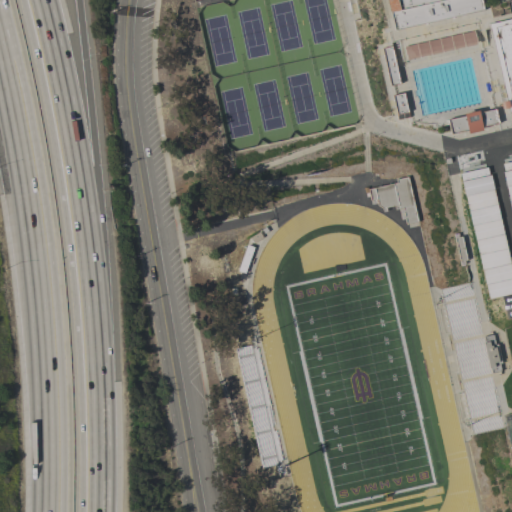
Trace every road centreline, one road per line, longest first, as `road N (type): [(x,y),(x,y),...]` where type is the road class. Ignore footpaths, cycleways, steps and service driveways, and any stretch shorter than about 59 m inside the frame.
road 1 (motorway): [(0,36),(45,292),(49,511)]
road 2 (secondary): [(193,511),(132,126)]
road 3 (motorway): [(93,271),(37,0)]
road 4 (motorway): [(93,271),(72,0)]
road 5 (motorway): [(97,511),(93,271)]
road 6 (secondary): [(132,126),(134,0)]
